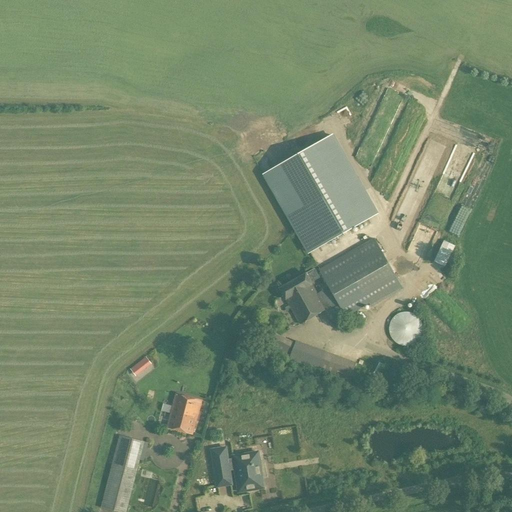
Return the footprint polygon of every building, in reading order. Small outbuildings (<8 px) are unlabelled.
[(333,134),(262,175),(308,255),(379,214),(333,134)] [(374,238),(319,270),(326,282),(321,285),(324,290),(317,293),(311,282),(319,278),(315,269),(279,288),(289,305),(285,308),(286,310),(290,307),(300,324),(325,310),(335,328),(344,323),(341,319),(369,303),(371,307),(403,289),(395,275),(374,238)] [(445,266),(455,245),(444,240),(434,261),(445,266)] [(389,326),(389,331),(390,336),(393,340),(397,343),(401,345),(406,346),(411,345),(415,343),(419,340),(422,335),(423,330),(422,326),(421,321),(417,317),(413,314),(408,312),(403,312),(398,314),(394,317),(391,321),(389,326)] [(349,376),(354,361),(299,341),(294,356),(349,376)] [(147,357),(130,367),(135,375),(152,365),(147,357)] [(195,425),(201,402),(176,394),(167,427),(192,434),(195,425)] [(115,511),(124,511),(140,447),(141,442),(118,436),(100,508),(115,511)] [(260,442),(263,451),(268,449),(265,440),(260,442)] [(227,447),(210,449),(214,475),(231,473),(230,471),(236,470),(239,490),(262,487),(260,477),(267,476),(265,463),(258,464),(257,454),(234,457),(234,460),(229,461),(227,447)]
